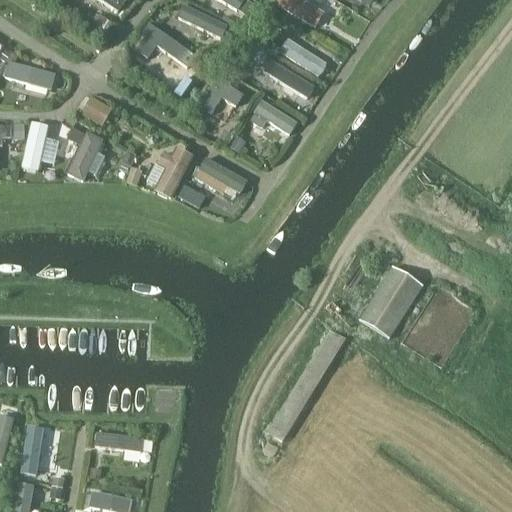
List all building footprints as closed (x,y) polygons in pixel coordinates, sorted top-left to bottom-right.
[(100,0),(122,12),(128,0),(100,0)] [(219,0),(243,12),(248,0),(219,0)] [(279,0),(276,5),(315,27),(324,10),(305,0),(279,0)] [(185,4),(177,17),(217,38),(224,25),(185,4)] [(133,53),(147,62),(156,47),(183,64),(192,50),(148,22),(140,34),(143,36),(133,53)] [(288,38),(279,51),(319,77),(328,64),(288,38)] [(4,77),(51,91),(56,74),(9,60),(4,77)] [(262,73),(310,95),(316,83),(268,61),(262,73)] [(198,107),(211,115),(223,97),(237,106),(243,96),(216,79),(198,107)] [(89,96),(80,115),(104,126),(112,107),(89,96)] [(290,136),(298,121),(261,100),(249,120),(262,128),(266,122),(290,136)] [(41,163),(56,163),(57,139),(48,138),(48,124),(12,123),(12,139),(24,139),(23,169),(40,170),(41,163)] [(85,181),(102,138),(84,131),(67,174),(85,181)] [(174,198),(192,157),(164,145),(146,186),(174,198)] [(194,181),(237,200),(246,177),(203,159),(194,181)] [(359,322),(389,341),(421,289),(392,270),(359,322)] [(345,342),(329,333),(267,435),(283,444),(345,342)] [(0,463),(3,464),(13,419),(0,415),(0,463)] [(29,425),(18,471),(33,475),(44,428),(29,425)] [(96,448),(143,451),(144,436),(97,433),(96,448)] [(15,482),(13,511),(29,511),(32,483),(15,482)] [(92,490),(88,507),(112,511),(128,511),(131,498),(92,490)]
